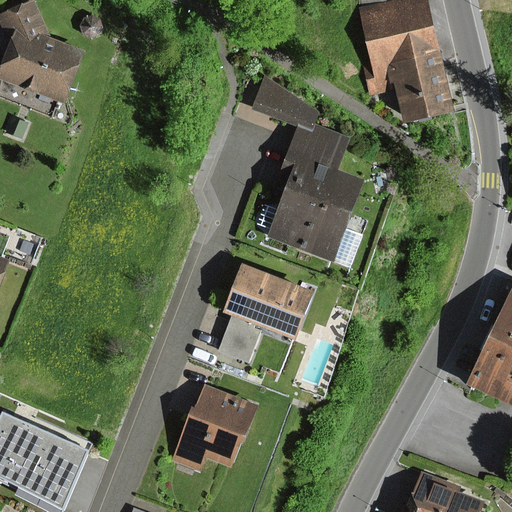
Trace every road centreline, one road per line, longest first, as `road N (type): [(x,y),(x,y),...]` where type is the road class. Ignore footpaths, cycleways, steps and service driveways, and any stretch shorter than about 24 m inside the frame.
road 1 (unclassified): [(465,0),(496,142),(487,247),(476,287),(361,511)]
road 2 (residential): [(117,511),(247,163)]
